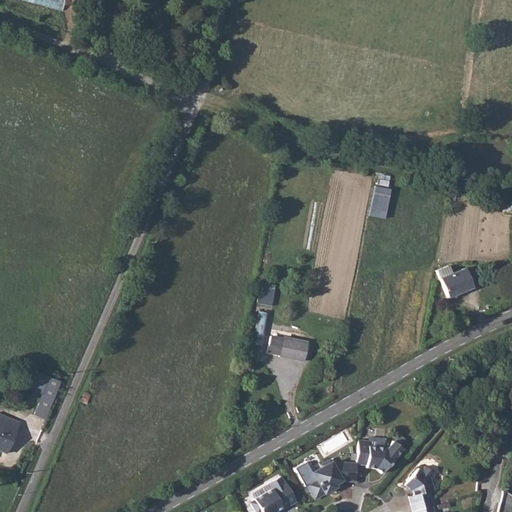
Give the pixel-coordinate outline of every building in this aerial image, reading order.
[(372,186),(368,215),(383,218),(388,188),(372,186)] [(447,266),(436,270),(447,298),(472,287),(464,268),(451,273),(447,266)] [(258,303),(273,305),(275,284),(260,282),(258,303)] [(264,344),(267,312),(260,311),(257,344),(264,344)] [(269,336),(266,352),(278,354),(278,356),(303,361),(306,343),(282,337),(281,339),(269,336)] [(49,377),(41,395),(33,414),(43,418),(59,381),(49,377)] [(0,415),(0,450),(4,452),(17,422),(0,415)] [(368,441),(356,440),(355,464),(365,465),(365,467),(375,468),(381,473),(389,464),(388,460),(392,459),(402,448),(392,441),(385,449),(383,447),(384,439),(368,437),(368,441)] [(341,480),(354,481),(355,464),(336,462),(332,465),(328,460),(320,465),(322,470),(313,475),(315,479),(306,484),(314,499),(324,493),(322,490),(333,484),(333,485),(341,480)] [(420,470),(417,468),(404,484),(411,490),(412,496),(408,496),(413,511),(432,507),(433,506),(429,491),(432,490),(429,478),(433,473),(424,466),(420,470)] [(277,511),(276,510),(281,507),(282,509),(295,501),(284,481),(283,481),(279,476),(267,483),(252,492),(251,494),(253,499),(251,501),(250,504),(254,511),(257,511),(258,511),(260,511),(277,511)]
